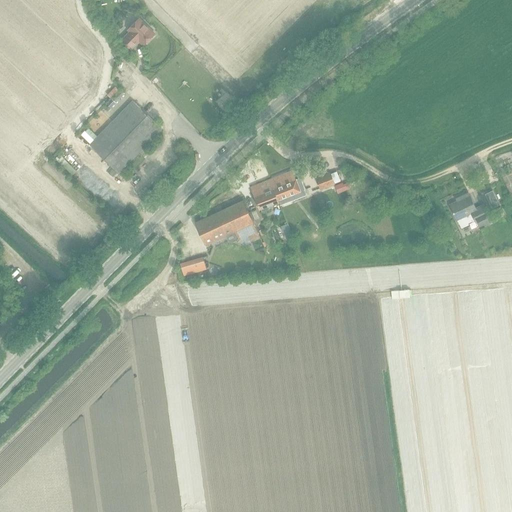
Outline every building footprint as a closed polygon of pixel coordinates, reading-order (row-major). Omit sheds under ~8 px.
[(130,32),(122,40),(131,49),(139,41),(144,45),(155,34),(139,18),(128,29),(130,32)] [(108,105),(105,109),(107,111),(125,93),(121,90),(107,104),(108,105)] [(133,101),(90,144),(119,173),(162,129),(133,101)] [(279,199),(305,189),(300,178),(297,180),(293,170),(251,187),(260,209),(280,201),(279,199)] [(331,172),(316,178),(321,190),(335,184),(331,172)] [(477,222),(489,216),(484,205),(476,208),(468,193),(461,196),(462,199),(450,205),(457,220),(472,213),(477,222)] [(244,200),(197,222),(207,244),(237,230),(241,239),(249,236),(258,231),(254,222),(244,200)] [(184,273),(207,267),(204,257),(181,263),(184,273)]
